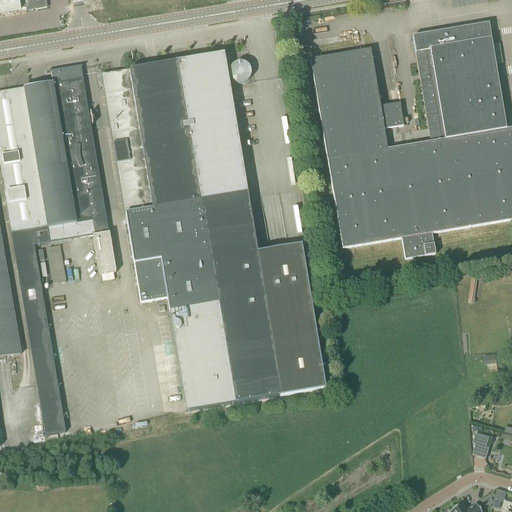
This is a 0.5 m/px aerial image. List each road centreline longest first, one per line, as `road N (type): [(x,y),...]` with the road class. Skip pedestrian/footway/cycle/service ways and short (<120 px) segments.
road 1 (unknown): [(130,294),(154,402),(141,414),(124,416),(105,300)]
road 2 (unknown): [(82,39),(130,294)]
road 3 (secondary): [(82,39),(309,0)]
road 4 (unknown): [(124,416),(78,422),(59,323),(65,309),(105,300)]
